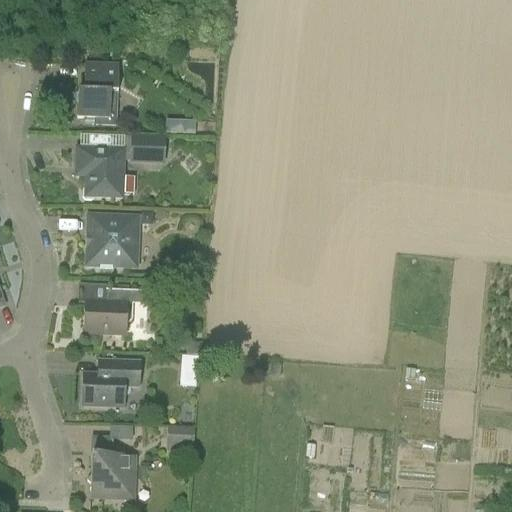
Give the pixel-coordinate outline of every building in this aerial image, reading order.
[(96,125),(117,126),(118,93),(119,93),(120,66),(86,65),(85,92),(79,92),(78,119),(97,119),(96,125)] [(185,123),(184,136),(194,136),(195,123),(185,123)] [(164,166),(165,140),(130,139),(129,165),(164,166)] [(125,151),(77,149),(76,178),(86,178),(86,189),(83,191),(83,198),(86,201),(92,201),(95,199),(123,200),(125,151)] [(88,266),(100,267),(100,271),(113,272),(113,267),(136,268),(138,220),(90,218),(88,266)] [(145,293),(106,291),(105,302),(102,305),(86,304),(85,334),(125,336),(126,324),(129,324),(132,321),(133,305),(145,305),(145,293)] [(182,386),(201,386),(201,356),(182,356),(182,386)] [(83,407),(123,408),(124,397),(127,397),(130,394),(131,385),(139,386),(140,365),(105,363),(105,377),(84,376),(83,407)] [(193,452),(193,429),(166,429),(166,452),(193,452)] [(131,499),(132,458),(109,457),(110,440),(92,439),(90,497),(131,499)]
